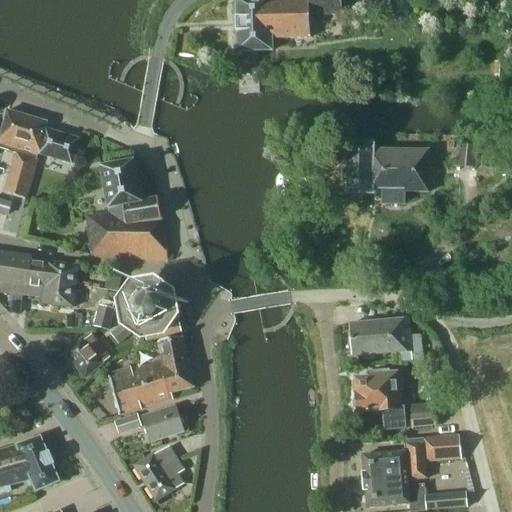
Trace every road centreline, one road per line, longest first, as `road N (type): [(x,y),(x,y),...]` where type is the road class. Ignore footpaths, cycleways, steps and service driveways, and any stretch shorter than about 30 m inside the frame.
road 1 (unclassified): [(493,511),(454,356),(436,323),(383,301),(322,298)]
road 2 (secondary): [(130,511),(0,329)]
road 3 (residential): [(322,298),(336,511)]
road 4 (unclassified): [(204,511),(210,465),(201,316)]
road 5 (unclassified): [(140,147),(167,17),(186,0)]
road 6 (unclassified): [(140,147),(0,92)]
road 7 (unclassified): [(188,272),(179,216),(157,163),(140,147)]
